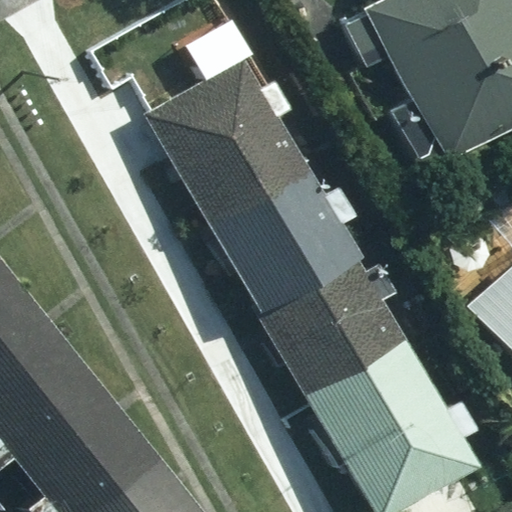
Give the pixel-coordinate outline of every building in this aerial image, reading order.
[(437,151),(444,161),(511,127),(511,0),(377,0),(340,19),(366,68),(386,58),(407,99),(385,110),(411,164),(437,151)] [(141,113),(196,208),(294,149),(275,117),(290,110),(271,78),(257,87),(241,59),(141,113)] [(511,148),(467,177),(493,219),(511,206),(511,148)] [(320,195),(294,149),(196,208),(252,306),(349,249),(335,225),(352,215),(335,186),(320,195)] [(252,306),(313,412),(412,355),(381,301),(395,292),(376,261),(361,269),(349,249),(252,306)] [(511,261),(464,302),(511,357),(511,261)] [(0,310),(10,303),(0,290),(0,310)] [(87,401),(10,303),(0,310),(0,471),(0,472),(87,401)] [(441,406),(412,355),(313,412),(369,511),(395,511),(472,468),(456,440),(473,431),(455,400),(441,406)] [(147,511),(164,499),(87,401),(0,472),(15,491),(0,501),(0,508),(2,511),(147,511)] [(174,511),(164,499),(147,511),(174,511)]
